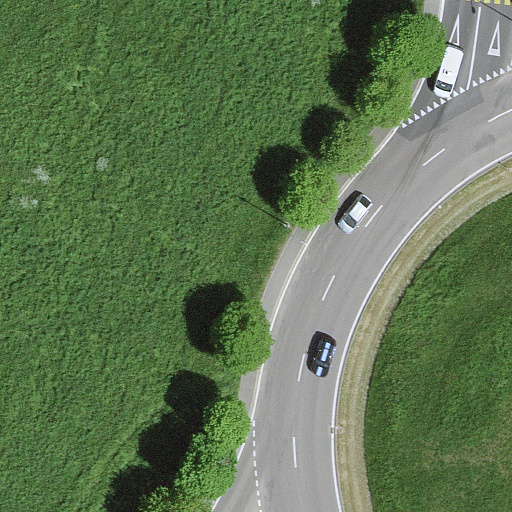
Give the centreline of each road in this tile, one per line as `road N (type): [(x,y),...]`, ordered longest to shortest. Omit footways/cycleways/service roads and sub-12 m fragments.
road 1 (primary): [(442,149),(382,206),(334,273),(307,337),(294,435)]
road 2 (primary): [(479,0),(465,82),(442,149)]
